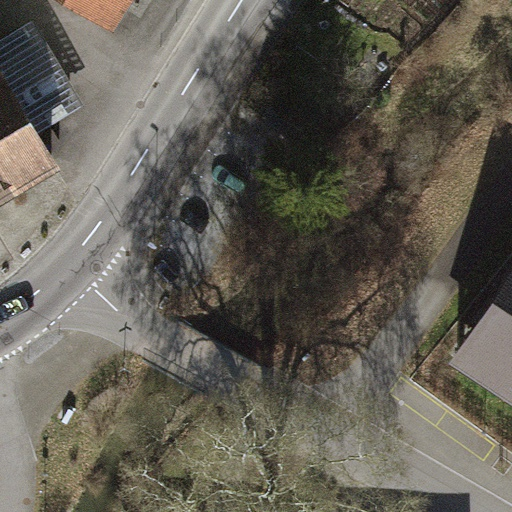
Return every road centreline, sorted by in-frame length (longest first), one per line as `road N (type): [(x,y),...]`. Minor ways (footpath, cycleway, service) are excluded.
road 1 (residential): [(69,265),(136,324),(441,511)]
road 2 (secondary): [(69,265),(244,0)]
